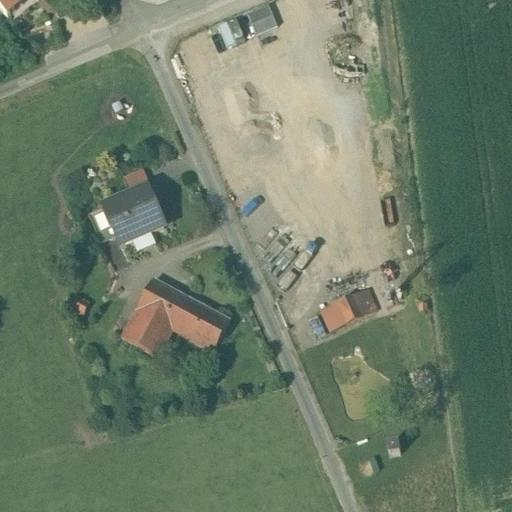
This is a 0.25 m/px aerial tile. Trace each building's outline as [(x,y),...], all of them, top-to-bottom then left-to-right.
[(0,0),(0,11),(8,20),(29,0),(0,0)] [(153,169),(132,179),(139,194),(160,185),(153,169)] [(147,192),(103,211),(115,239),(120,250),(164,230),(147,192)] [(379,272),(367,228),(352,233),(343,202),(309,211),(329,286),(379,272)] [(103,211),(88,218),(101,245),(115,239),(103,211)] [(189,302),(153,283),(137,313),(173,332),(189,302)] [(366,291),(321,311),(331,333),(375,313),(366,291)] [(89,307),(71,297),(66,308),(83,317),(89,307)] [(229,324),(189,302),(173,332),(213,354),(229,324)] [(137,313),(121,342),(157,361),(173,332),(137,313)] [(398,444),(387,446),(389,457),(400,455),(398,444)]
